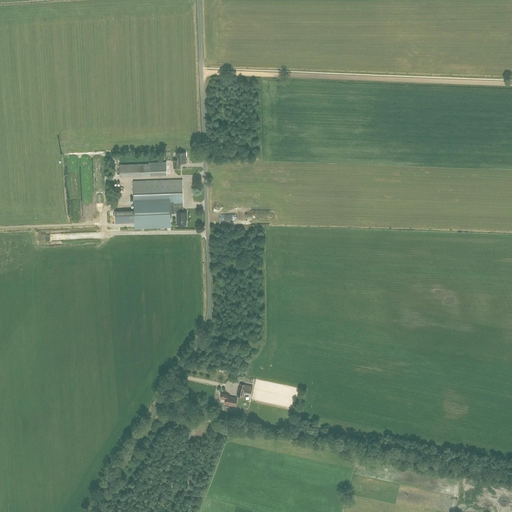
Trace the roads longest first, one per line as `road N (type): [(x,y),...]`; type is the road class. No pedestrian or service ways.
road 1 (unclassified): [(94,511),(209,319),(198,0)]
road 2 (track): [(201,72),(511,83)]
